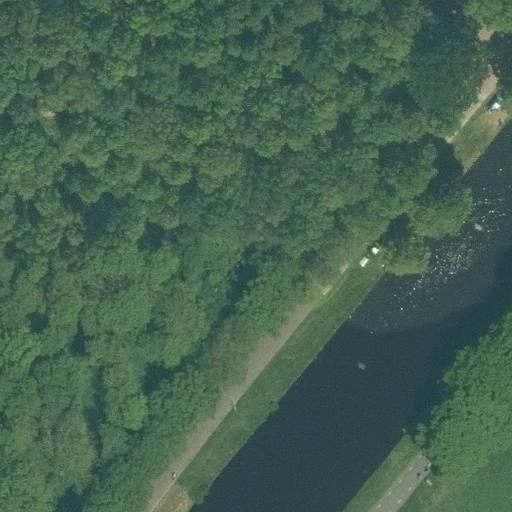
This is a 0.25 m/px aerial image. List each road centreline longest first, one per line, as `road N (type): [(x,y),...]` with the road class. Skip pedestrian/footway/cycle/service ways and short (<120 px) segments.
road 1 (tertiary): [(505,58),(140,511)]
road 2 (tertiary): [(382,511),(511,354)]
